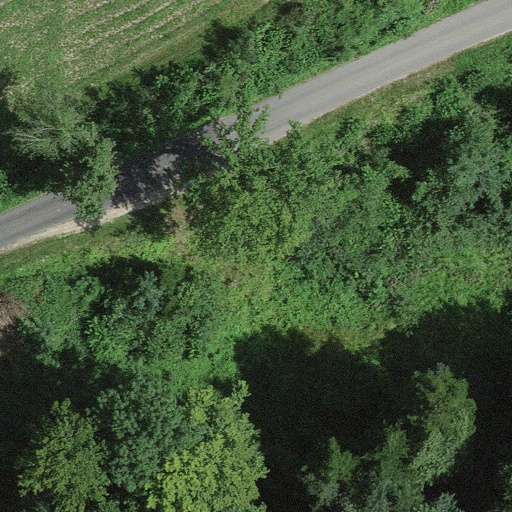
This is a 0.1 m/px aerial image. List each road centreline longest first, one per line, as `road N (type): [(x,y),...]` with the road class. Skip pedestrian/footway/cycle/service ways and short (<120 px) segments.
road 1 (unclassified): [(511,20),(0,238)]
road 2 (track): [(0,150),(225,28),(260,0)]
